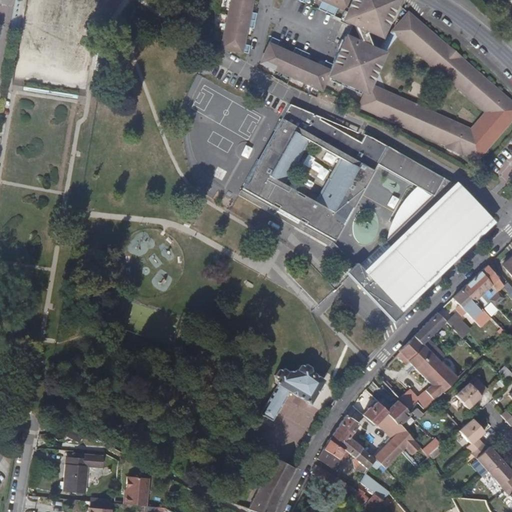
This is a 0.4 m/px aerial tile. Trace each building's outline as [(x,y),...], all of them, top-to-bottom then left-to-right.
[(231,0),(221,50),(248,56),(250,48),(243,46),(246,30),(254,31),(257,15),(250,14),(252,0),(231,0)] [(296,0),(303,3),(304,0),(320,0),(323,1),(319,10),(335,18),(339,9),(347,12),(344,21),(354,26),(348,39),(346,38),(333,65),(326,62),(323,70),(308,63),(311,56),(296,49),(293,56),(277,49),(280,42),(272,39),(261,63),(322,91),(329,77),(341,82),(343,86),(349,89),(354,88),(366,93),(360,108),(447,147),(448,151),(454,153),(459,152),(460,149),(477,157),(482,151),(484,153),(511,120),(511,102),(506,97),(472,136),(422,114),(368,89),(370,85),(371,83),(367,81),(376,61),(366,34),(369,33),(381,38),(398,0),(296,0)] [(506,97),(454,53),(410,14),(377,52),(381,53),(396,35),(405,25),(409,28),(413,23),(499,98),(485,113),(471,130),(370,85),(368,89),(422,114),(472,136),(506,97)] [(499,98),(413,23),(409,28),(405,25),(396,35),(485,113),(499,98)] [(99,54),(99,53),(96,72),(96,71),(113,74),(115,57),(99,54)] [(308,222),(306,225),(335,241),(378,165),(437,198),(453,184),(368,136),(366,139),(364,138),(360,144),(319,120),(320,118),(291,106),(243,190),(272,206),(274,203),(280,207),(278,210),(300,221),(301,218),(308,222)] [(453,184),(437,198),(363,270),(356,264),(347,273),(392,319),(492,222),(455,182),(453,184)] [(511,258),(502,266),(511,278),(511,258)] [(486,267),(480,272),(491,285),(497,280),(486,267)] [(491,285),(480,272),(471,281),(483,293),(490,286),(491,285)] [(495,291),(502,286),(497,280),(491,285),(490,286),(495,291)] [(471,281),(461,291),(472,303),(475,301),(483,293),(471,281)] [(503,284),(510,298),(511,296),(511,285),(510,281),(503,284)] [(481,312),(472,303),(461,291),(452,299),(472,320),(473,319),(481,312)] [(490,319),(475,301),(472,303),(481,312),(473,319),(480,327),(490,319)] [(413,338),(420,345),(436,361),(440,357),(426,343),(431,338),(429,336),(433,332),(434,334),(445,322),(436,314),(422,328),(413,338)] [(460,338),(468,331),(453,316),(446,323),(460,338)] [(399,353),(404,359),(420,345),(413,338),(404,347),(398,352),(399,353)] [(429,385),(424,388),(413,398),(412,399),(416,403),(422,410),(462,373),(459,369),(452,376),(439,363),(437,361),(436,361),(420,345),(404,359),(415,370),(429,385)] [(415,370),(404,359),(399,353),(382,371),(382,374),(381,377),(379,379),(391,392),(399,384),(415,370)] [(511,371),(503,364),(499,370),(511,380),(511,379),(511,371)] [(310,367),(304,365),(298,367),(296,371),(287,373),(282,371),(277,371),(275,375),(274,377),(275,384),(277,386),(260,414),(261,415),(270,420),(272,421),(289,391),(310,403),(324,380),(310,372),(310,367)] [(470,387),(477,380),(475,377),(467,384),(468,385),(470,387)] [(487,391),(477,380),(470,387),(468,385),(454,397),(467,410),(487,391)] [(416,403),(412,399),(413,398),(399,384),(391,392),(409,410),(416,403)] [(386,414),(396,425),(397,424),(398,425),(399,425),(409,416),(396,402),(385,413),(386,414)] [(375,425),(386,414),(385,413),(382,409),(375,403),(372,403),(362,416),(374,426),(375,425)] [(418,419),(423,415),(416,409),(411,414),(418,419)] [(511,425),(511,413),(508,409),(501,416),(510,427),(511,425)] [(396,425),(386,414),(375,425),(391,441),(393,438),(388,434),(396,425)] [(270,420),(261,415),(258,421),(267,426),(270,420)] [(341,448),(355,459),(362,451),(350,441),(355,433),(353,432),(358,424),(345,416),(327,440),(341,449),(341,448)] [(465,446),(471,452),(482,443),(477,438),(484,432),(472,419),(460,429),(458,430),(469,443),(465,446)] [(411,454),(418,448),(399,425),(398,425),(397,424),(396,425),(388,434),(393,438),(391,441),(373,459),(384,469),(400,453),(415,468),(418,466),(403,451),(404,449),(411,454)] [(347,453),(341,448),(341,449),(327,440),(321,450),(337,460),(339,456),(344,459),(347,453)] [(441,446),(435,440),(422,452),(427,457),(427,458),(428,457),(441,446)] [(486,448),(482,443),(471,452),(487,471),(500,459),(488,446),(486,448)] [(331,469),(337,460),(321,450),(316,459),(325,464),(331,469)] [(373,460),(362,451),(355,459),(367,469),(374,461),(373,460)] [(293,467),(274,457),(247,510),(254,511),(271,511),(279,495),(293,467)] [(85,494),(89,460),(68,458),(63,492),(85,494)] [(487,471),(503,490),(511,482),(511,477),(510,475),(511,473),(511,472),(500,459),(487,471)] [(314,466),(311,473),(321,481),(325,473),(317,468),(314,466)] [(147,504),(149,474),(125,472),(123,503),(147,504)] [(338,481),(325,473),(321,481),(332,489),(338,481)] [(349,489),(338,481),(332,489),(338,494),(344,497),(349,489)] [(511,482),(503,490),(511,500),(511,482)] [(351,501),(355,493),(349,489),(344,497),(351,501)] [(362,509),(365,511),(371,511),(378,504),(382,500),(375,494),(362,509)] [(382,500),(378,504),(383,507),(389,501),(384,497),(382,500)]
